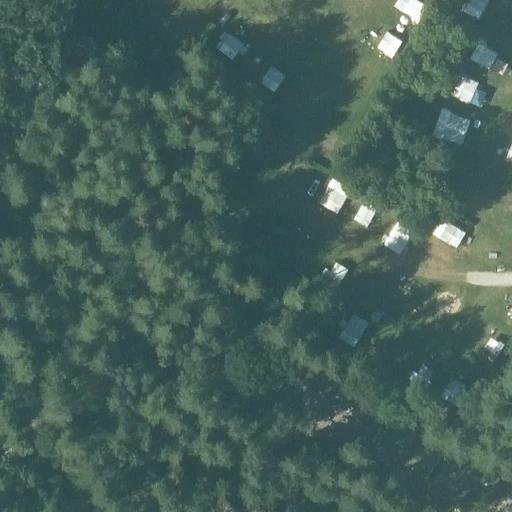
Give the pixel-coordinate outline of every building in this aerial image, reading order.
[(502,210),(511,210),(511,198),(502,198),(502,210)] [(479,200),(461,199),(461,214),(479,214),(479,200)] [(366,206),(349,231),(369,244),(385,218),(366,206)] [(440,245),(441,259),(462,257),(461,244),(440,245)] [(391,422),(375,448),(427,479),(443,453),(391,422)]
